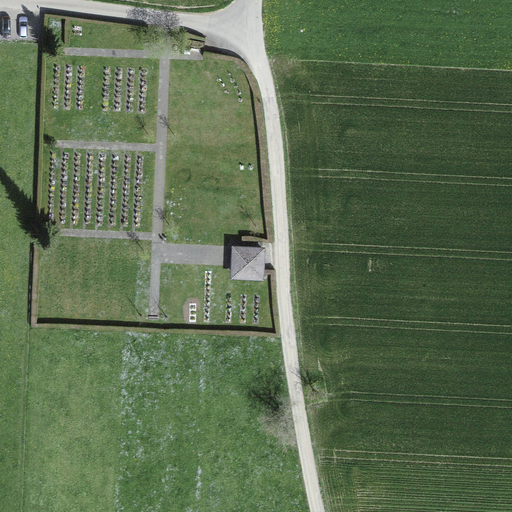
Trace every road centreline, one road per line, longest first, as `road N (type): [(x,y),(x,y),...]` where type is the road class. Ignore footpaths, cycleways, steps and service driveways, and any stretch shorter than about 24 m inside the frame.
road 1 (track): [(247,28),(268,94),(285,314),(316,511)]
road 2 (unclassified): [(0,3),(247,28),(252,0)]
